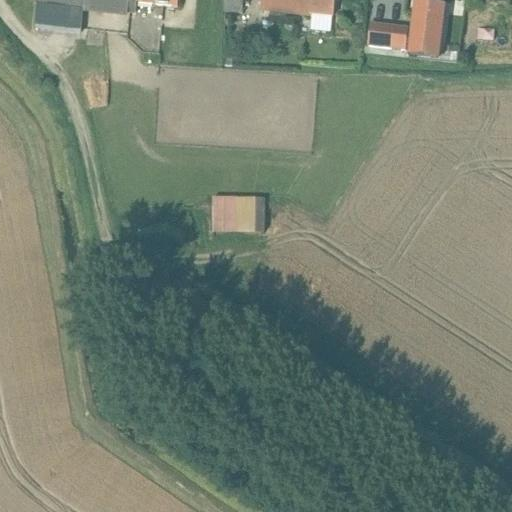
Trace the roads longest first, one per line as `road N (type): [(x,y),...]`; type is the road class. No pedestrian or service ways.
road 1 (track): [(387,511),(153,346),(114,263),(70,96),(0,8)]
road 2 (track): [(0,100),(35,160),(83,420),(207,511)]
road 3 (track): [(112,255),(170,260),(279,251)]
